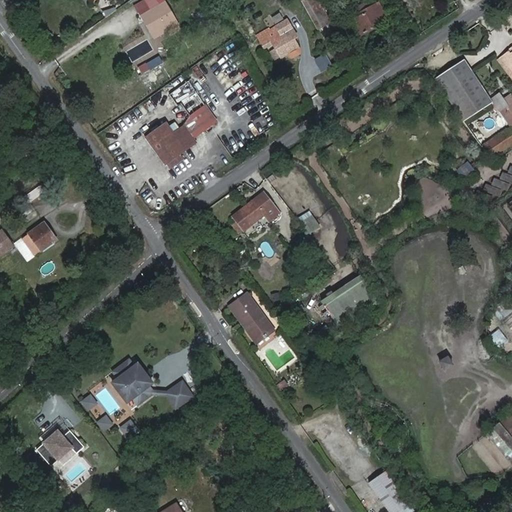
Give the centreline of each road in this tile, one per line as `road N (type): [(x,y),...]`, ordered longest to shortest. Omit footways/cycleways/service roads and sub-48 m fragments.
road 1 (unclassified): [(499,0),(154,233)]
road 2 (unclassified): [(352,511),(164,247)]
road 3 (unclassified): [(154,233),(0,16)]
road 4 (unclassified): [(0,402),(164,247)]
road 5 (unknown): [(202,157),(172,174),(142,158),(131,123),(157,102)]
